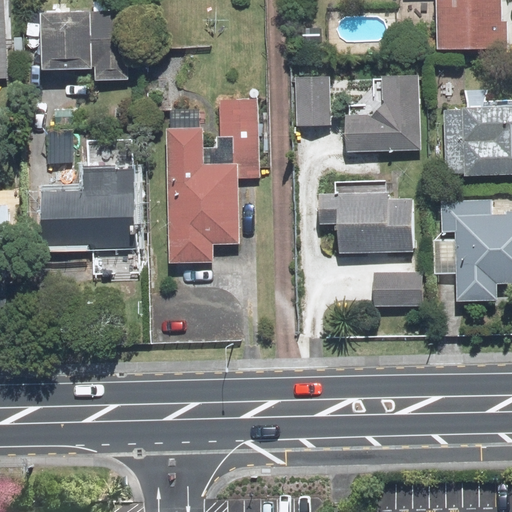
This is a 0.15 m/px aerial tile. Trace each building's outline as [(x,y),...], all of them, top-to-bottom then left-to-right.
[(437,0),(439,53),(500,52),(498,0),(437,0)] [(120,19),(40,23),(43,75),(94,72),(95,83),(123,81),(120,19)] [(328,127),(326,84),(298,85),(299,127),(328,127)] [(419,153),(417,85),(382,86),(383,123),(346,124),(347,155),(419,153)] [(259,178),(256,102),(221,103),(222,135),(237,135),(238,178),(259,178)] [(511,110),(450,112),(451,178),(511,177),(511,110)] [(77,167),(75,135),(50,136),(52,168),(77,167)] [(198,138),(169,139),(173,263),(207,262),(206,246),(237,245),(235,172),(199,173),(198,138)] [(134,249),(132,176),(85,178),(86,200),(44,201),(45,247),(91,245),(91,250),(134,249)] [(416,253),(415,204),(320,206),(321,228),(338,228),(339,254),(416,253)] [(488,211),(442,212),(442,232),(455,232),(457,304),(490,303),(490,283),(511,282),(511,221),(488,222),(488,211)] [(423,307),(422,278),(374,279),(375,309),(423,307)]
